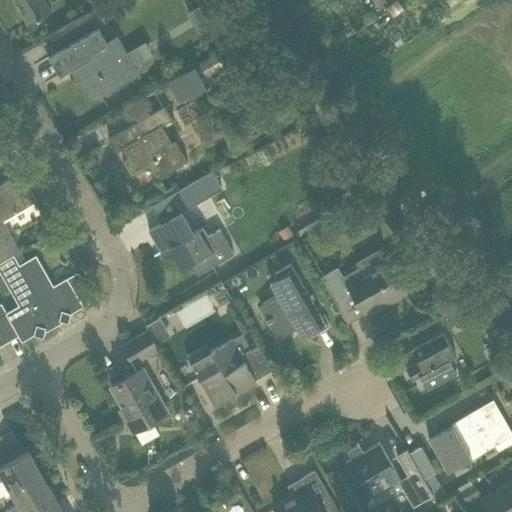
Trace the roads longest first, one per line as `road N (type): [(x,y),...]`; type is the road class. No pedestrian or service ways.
road 1 (unclassified): [(25,366),(97,321),(111,290),(103,250),(32,130)]
road 2 (unclassified): [(114,511),(357,383)]
road 3 (unclassified): [(111,511),(25,366)]
